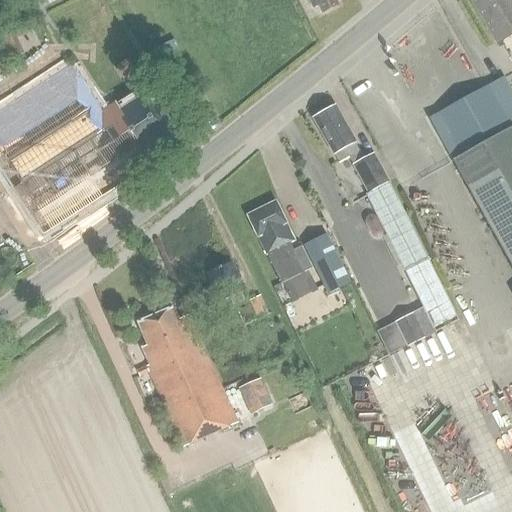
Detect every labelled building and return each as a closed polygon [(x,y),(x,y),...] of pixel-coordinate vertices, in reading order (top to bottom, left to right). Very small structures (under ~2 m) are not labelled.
[(336,6),(333,1),(334,0),(306,0),(311,9),(316,7),(320,15),(336,6)] [(511,32),(511,0),(468,0),(494,43),(511,32)] [(13,31),(0,36),(0,38),(9,60),(23,54),(13,31)] [(140,77),(130,63),(117,72),(126,86),(140,77)] [(0,110),(0,173),(40,236),(133,176),(130,172),(150,159),(145,151),(167,137),(143,99),(119,114),(113,106),(98,115),(68,67),(0,110)] [(485,87),(437,114),(461,157),(452,162),(511,270),(511,131),(511,129),(511,128),(511,93),(503,78),(485,87)] [(353,166),(368,194),(364,196),(385,237),(383,238),(401,275),(425,263),(386,186),(371,157),(362,162),(332,110),(312,121),(337,165),(350,158),(354,166),(353,166)] [(274,203),(247,216),(251,225),(278,284),(311,269),(301,246),(292,250),(289,243),(291,242),(283,225),(274,203)] [(382,234),(375,219),(374,217),(371,216),(368,217),(365,219),(364,222),(365,225),(371,236),(373,238),(376,239),(379,239),(381,237),(382,234)] [(240,294),(243,293),(230,264),(205,275),(219,304),(228,300),(231,308),(244,303),(240,294)] [(458,320),(426,264),(405,276),(437,332),(458,320)] [(249,325),(270,316),(262,297),(250,303),(251,306),(243,310),(249,325)] [(187,319),(176,324),(170,312),(137,327),(147,348),(142,350),(150,368),(137,374),(139,380),(149,376),(182,450),(236,426),(187,319)] [(410,312),(393,321),(405,346),(423,338),(410,312)] [(398,359),(406,377),(453,357),(445,338),(398,359)] [(263,379),(237,390),(248,417),(275,405),(263,379)]
